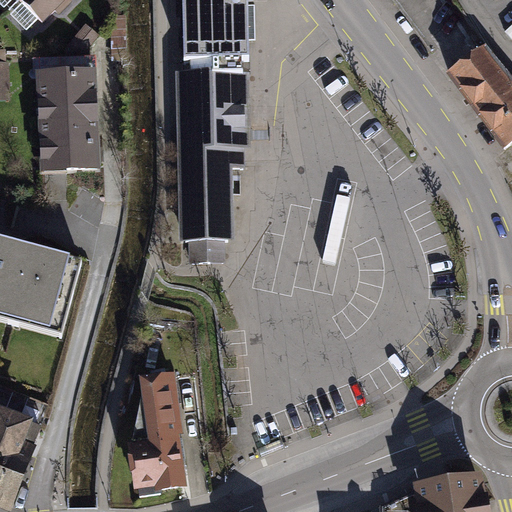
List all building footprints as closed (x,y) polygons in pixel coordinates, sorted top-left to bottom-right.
[(19,0),(20,0),(42,23),(55,11),(62,11),(71,2),(69,0),(19,0)] [(186,243),(192,243),(222,242),(228,242),(226,170),(242,169),(242,150),(245,150),(243,77),(240,77),(240,64),(249,64),(247,0),(182,0),(184,65),(191,65),(192,78),(183,79),(185,149),(184,149),(186,243)] [(82,57),(97,37),(85,27),(70,47),(82,57)] [(450,78),(484,121),(511,98),(511,85),(484,51),(450,78)] [(92,59),(39,61),(43,171),(97,168),(92,59)] [(511,98),(484,121),(505,150),(511,145),(511,98)] [(82,265),(0,242),(0,309),(65,327),(82,265)] [(223,264),(222,242),(192,243),(192,264),(223,264)] [(65,327),(0,309),(0,322),(62,339),(65,327)] [(131,444),(131,448),(174,441),(168,403),(176,402),(173,380),(144,384),(131,444)] [(0,506),(10,511),(33,453),(32,452),(41,430),(27,424),(27,426),(0,415),(0,506)] [(281,439),(257,450),(261,459),(285,449),(281,439)] [(182,487),(176,441),(174,441),(131,448),(137,489),(138,489),(140,497),(161,495),(160,490),(182,487)] [(482,502),(478,481),(450,485),(419,490),(421,503),(400,511),(488,511),(487,502),(482,502)]
